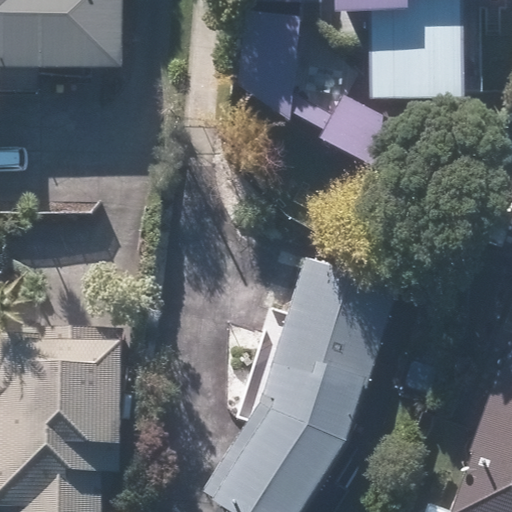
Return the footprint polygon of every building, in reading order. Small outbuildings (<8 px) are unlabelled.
[(0,0),(0,105),(17,105),(18,63),(134,65),(134,0),(0,0)] [(343,0),(343,6),(385,5),(385,93),(478,93),(477,0),(343,0)] [(309,12),(248,5),(239,84),(297,118),(309,12)] [(307,258),(268,403),(222,482),(274,511),(316,511),(364,433),(404,284),(307,258)] [(8,350),(0,349),(0,481),(3,481),(2,498),(43,499),(42,511),(119,511),(120,468),(137,468),(139,331),(8,329),(8,350)] [(511,511),(511,392),(470,511),(511,511)]
